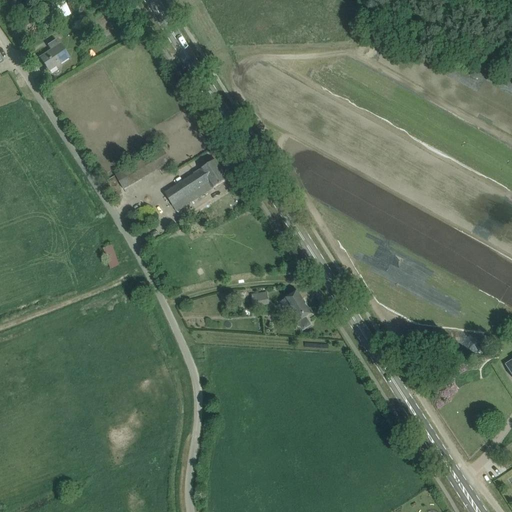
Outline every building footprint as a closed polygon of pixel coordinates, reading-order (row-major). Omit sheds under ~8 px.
[(29,2),(22,5),(19,0),(6,0),(12,13),(14,12),(16,15),(32,7),(29,2)] [(41,18),(47,29),(56,24),(50,13),(41,18)] [(26,19),(17,23),(20,30),(29,25),(26,19)] [(49,71),(53,68),(69,58),(56,39),(47,46),(51,51),(40,58),(49,71)] [(162,149),(125,170),(116,175),(124,190),(125,190),(124,189),(169,162),(162,149)] [(165,193),(177,212),(228,180),(216,160),(165,193)] [(111,269),(120,266),(112,244),(103,248),(111,269)] [(292,310),(300,322),(312,314),(298,291),(280,302),(287,313),(292,310)] [(267,292),(251,295),(253,306),(269,303),(267,292)]
